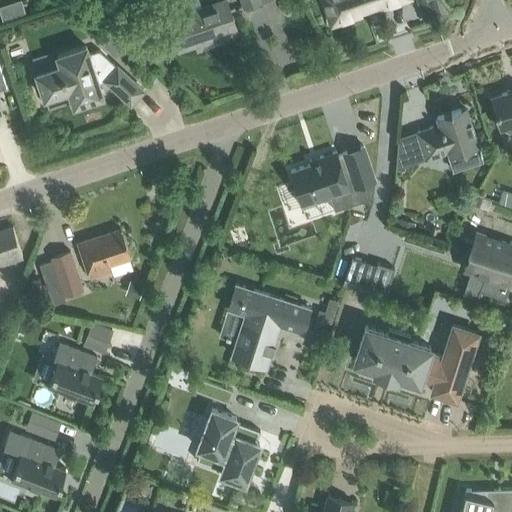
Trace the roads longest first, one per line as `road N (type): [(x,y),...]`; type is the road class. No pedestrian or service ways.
road 1 (residential): [(230,126),(94,511)]
road 2 (residential): [(230,126),(495,36)]
road 3 (residential): [(0,202),(230,126)]
road 4 (residential): [(441,450),(319,404),(299,459)]
road 5 (residential): [(299,459),(320,450),(441,450)]
